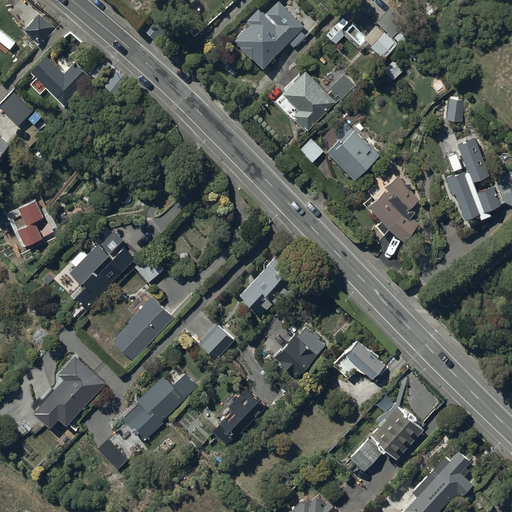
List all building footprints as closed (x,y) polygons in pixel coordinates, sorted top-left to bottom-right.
[(305,26),(279,0),(267,12),(260,8),(248,19),(251,22),(234,38),(264,68),(290,43),(294,47),(306,35),(301,29),(305,26)] [(371,46),(385,59),(399,45),(388,34),(404,18),(392,6),(377,21),(379,23),(364,37),(372,45),(371,46)] [(39,13),(24,29),(41,43),(55,28),(39,13)] [(100,53),(87,67),(100,78),(112,63),(100,53)] [(46,55),(32,70),(38,76),(31,84),(41,94),(48,87),(65,104),(92,76),(76,60),(64,72),(46,55)] [(126,77),(117,70),(105,84),(114,92),(126,77)] [(338,102),(306,70),(275,101),(306,132),(338,102)] [(344,73),(331,86),(343,98),(356,84),(344,73)] [(15,92),(0,106),(19,125),(34,111),(15,92)] [(450,98),(447,119),(462,121),(465,100),(450,98)] [(381,155),(346,120),(335,131),(341,138),(328,151),(356,179),(381,155)] [(10,143),(0,135),(0,160),(11,147),(9,145),(10,143)] [(464,169),(446,176),(452,192),(455,191),(465,217),(479,211),(481,218),(491,214),(489,208),(501,204),(494,185),(477,191),(473,180),(490,174),(475,135),(457,142),(468,170),(465,171),(464,169)] [(311,163),(324,150),(311,137),(298,151),(311,163)] [(421,199),(396,172),(384,182),(386,184),(374,195),(377,199),(370,204),(391,229),(404,240),(419,223),(411,216),(415,212),(411,209),(421,199)] [(511,176),(497,182),(504,201),(511,204),(511,176)] [(37,198),(7,212),(23,246),(54,231),(49,221),(48,221),(37,198)] [(77,296),(88,307),(137,257),(122,242),(125,239),(115,229),(112,231),(106,225),(94,238),(99,243),(88,254),(83,249),(71,260),(76,265),(70,272),(81,283),(71,294),(75,298),(77,296)] [(138,269),(149,282),(164,269),(152,256),(138,269)] [(299,276),(276,256),(240,294),(263,314),(299,276)] [(153,295),(151,297),(151,296),(150,295),(149,295),(149,294),(148,294),(147,294),(146,294),(145,294),(144,294),(144,295),(143,295),(143,296),(142,296),(142,297),(142,298),(142,299),(142,300),(142,301),(143,301),(143,302),(144,302),(144,303),(145,303),(129,320),(130,321),(112,340),(133,360),(175,317),(153,295)] [(329,343),(305,323),(278,354),(298,377),(329,343)] [(237,341),(217,324),(200,344),(220,361),(237,341)] [(358,338),(345,352),(334,363),(349,377),(357,368),(367,373),(372,377),(385,364),(358,338)] [(108,382),(74,354),(58,372),(64,377),(35,410),(52,426),(59,419),(68,426),(108,382)] [(146,439),(198,384),(187,372),(173,384),(164,375),(123,419),(146,439)] [(267,404),(247,386),(229,406),(234,411),(223,423),(240,439),(246,432),(243,430),(267,404)] [(408,413),(399,405),(351,456),(366,470),(388,448),(398,457),(424,427),(415,419),(417,416),(411,411),(408,413)] [(437,511),(458,490),(464,495),(474,484),(465,475),(470,469),(466,466),(471,460),(460,450),(451,459),(446,455),(413,490),(418,494),(405,508),(405,509),(402,511),(437,511)] [(340,511),(330,499),(327,502),(319,493),(311,500),(308,496),(294,509),(296,511),(340,511)]
